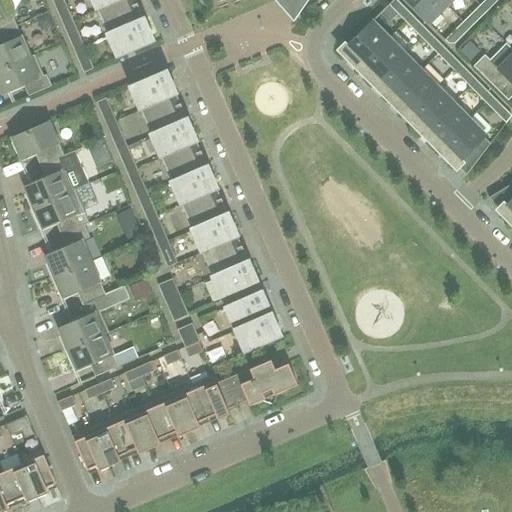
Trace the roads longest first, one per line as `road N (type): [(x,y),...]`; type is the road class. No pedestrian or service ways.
road 1 (residential): [(351,406),(167,0)]
road 2 (residential): [(353,0),(318,41),(324,72),(457,209)]
road 3 (residential): [(101,511),(351,406)]
road 4 (residential): [(85,511),(1,310)]
